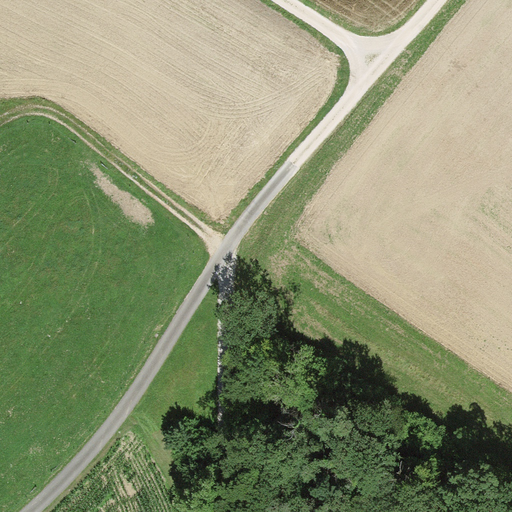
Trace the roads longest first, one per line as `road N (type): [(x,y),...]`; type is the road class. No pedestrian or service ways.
road 1 (unclassified): [(26,511),(149,371),(249,209),(374,57)]
road 2 (track): [(222,252),(69,126),(45,115),(0,122)]
road 3 (track): [(222,252),(224,440),(243,511)]
road 4 (track): [(429,0),(374,57),(279,0)]
